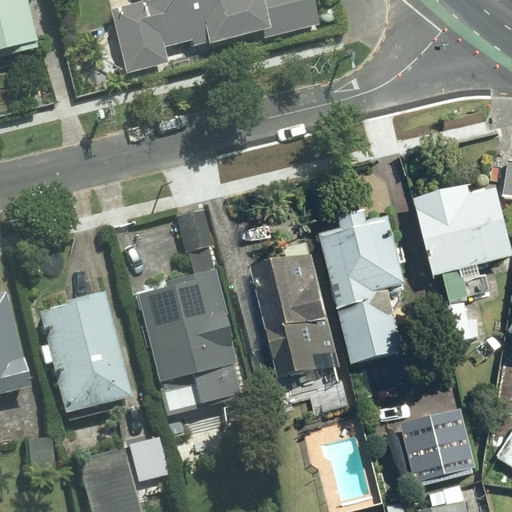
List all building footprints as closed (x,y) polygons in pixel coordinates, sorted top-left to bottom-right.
[(10,0),(0,0),(0,58),(25,48),(10,0)] [(131,0),(134,9),(104,16),(119,78),(161,68),(159,59),(210,47),(211,51),(313,25),(306,0),(131,0)] [(511,161),(503,161),(501,203),(511,203),(511,161)] [(429,285),(439,283),(446,310),(467,304),(460,277),(511,263),(511,257),(493,183),(408,205),(429,285)] [(129,298),(149,387),(156,423),(188,416),(189,422),(241,410),(231,364),(212,279),(209,280),(203,253),(206,253),(198,215),(170,221),(178,260),(183,259),(189,285),(129,298)] [(367,229),(365,218),(334,226),(337,236),(316,241),(346,371),(402,358),(388,300),(403,296),(395,265),(403,263),(400,248),(391,250),(385,225),(367,229)] [(343,375),(337,377),(311,262),(226,281),(255,407),(274,402),(272,392),(279,390),(283,405),(306,400),(310,418),(350,409),(343,375)] [(29,314),(38,353),(32,354),(36,370),(42,369),(54,420),(116,406),(92,300),(29,314)] [(0,397),(18,393),(0,313),(0,397)] [(453,347),(478,339),(472,320),(447,328),(453,347)] [(511,398),(502,414),(511,420),(511,398)] [(474,474),(459,412),(398,426),(413,488),(474,474)] [(511,435),(495,461),(511,472),(511,435)] [(44,439),(20,445),(26,475),(51,470),(44,439)] [(133,511),(120,453),(71,464),(81,511),(133,511)] [(460,489),(427,497),(430,511),(464,504),(460,489)]
